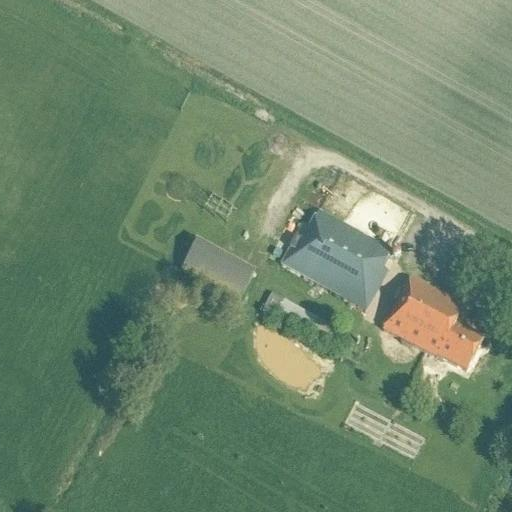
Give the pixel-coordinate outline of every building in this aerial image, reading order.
[(280,268),(365,315),(387,276),(380,272),(390,255),(317,214),(307,232),(302,229),(280,268)] [(180,274),(238,305),(253,276),(196,245),(180,274)] [(476,272),(468,268),(464,275),(472,279),(476,272)] [(463,313),(408,284),(382,334),(436,363),(437,361),(466,376),(483,343),(455,328),(463,313)] [(213,310),(219,298),(197,287),(191,298),(213,310)] [(271,297),(264,311),(280,320),(288,306),(271,297)]
